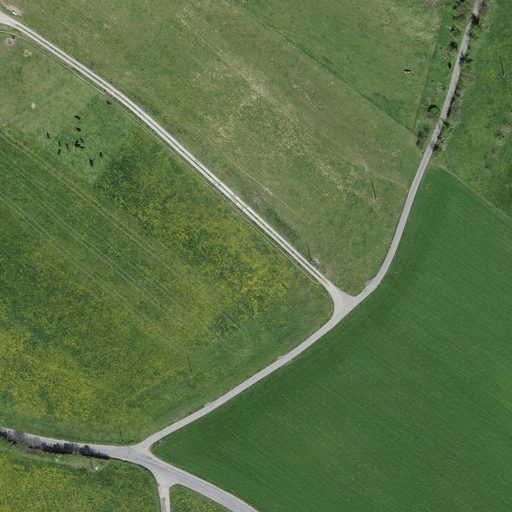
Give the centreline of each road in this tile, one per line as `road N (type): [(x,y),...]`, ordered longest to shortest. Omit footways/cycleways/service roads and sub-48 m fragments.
road 1 (track): [(126,454),(279,363),(378,278),(479,0)]
road 2 (track): [(350,305),(144,115),(0,15)]
road 3 (unclassified): [(0,429),(126,454),(245,511)]
